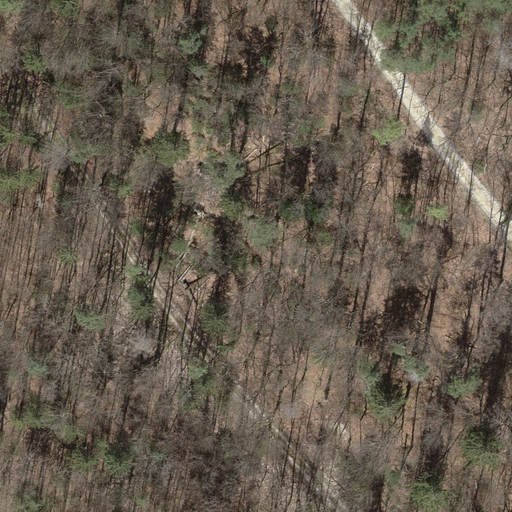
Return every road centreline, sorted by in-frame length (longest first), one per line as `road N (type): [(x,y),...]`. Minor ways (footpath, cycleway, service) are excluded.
road 1 (track): [(346,511),(231,383),(0,43)]
road 2 (track): [(511,220),(344,0)]
